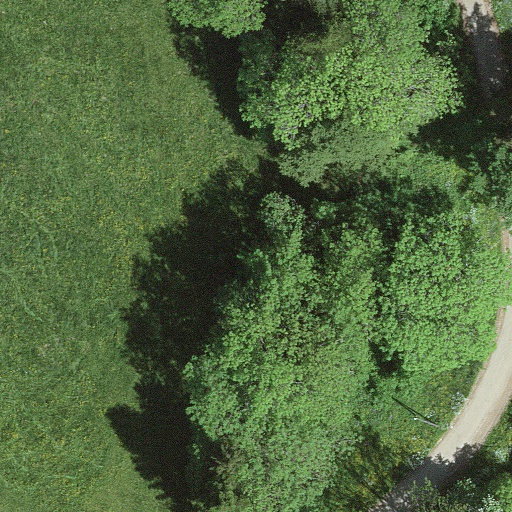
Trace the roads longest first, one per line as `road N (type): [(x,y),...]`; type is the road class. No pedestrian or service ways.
road 1 (unclassified): [(511,279),(433,447),(356,511)]
road 2 (unclassified): [(469,0),(511,183)]
